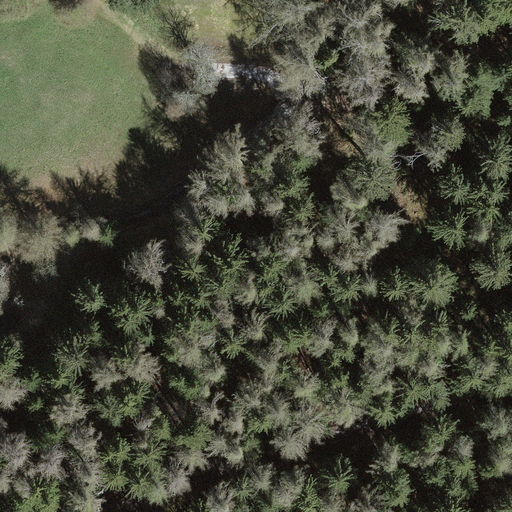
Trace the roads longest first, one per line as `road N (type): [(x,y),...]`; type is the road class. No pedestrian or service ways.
road 1 (track): [(299,0),(183,221),(2,215)]
road 2 (track): [(511,407),(345,432),(138,511)]
